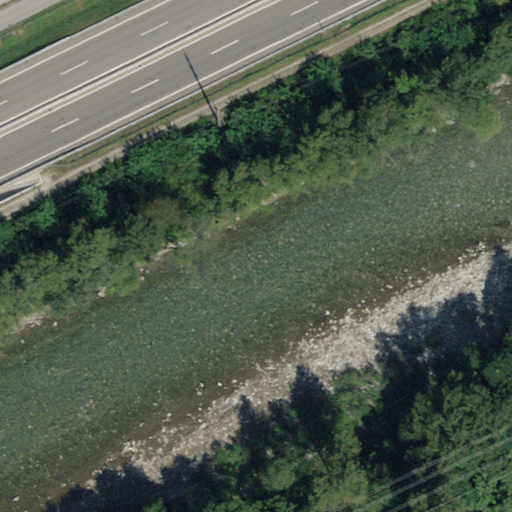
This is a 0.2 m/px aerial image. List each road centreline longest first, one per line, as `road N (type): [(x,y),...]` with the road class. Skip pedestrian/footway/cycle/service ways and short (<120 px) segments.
road 1 (track): [(0,212),(433,0)]
road 2 (motorway): [(0,156),(315,0)]
road 3 (motorway): [(208,0),(0,104)]
